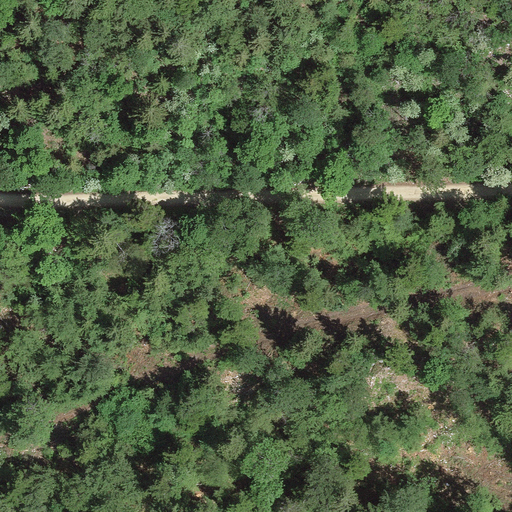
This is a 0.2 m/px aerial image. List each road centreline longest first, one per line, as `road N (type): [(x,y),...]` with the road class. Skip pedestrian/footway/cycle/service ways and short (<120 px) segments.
road 1 (track): [(511,279),(252,343),(0,430)]
road 2 (track): [(0,198),(49,205),(511,191)]
